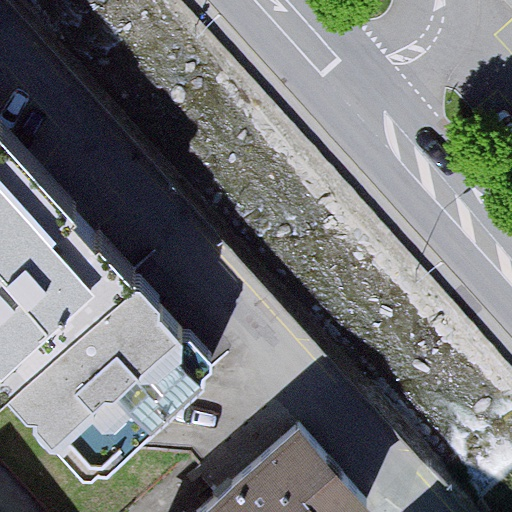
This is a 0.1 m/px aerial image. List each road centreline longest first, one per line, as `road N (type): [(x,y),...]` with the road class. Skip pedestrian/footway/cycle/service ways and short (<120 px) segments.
road 1 (residential): [(0,36),(429,511)]
road 2 (tertiary): [(274,0),(511,267)]
